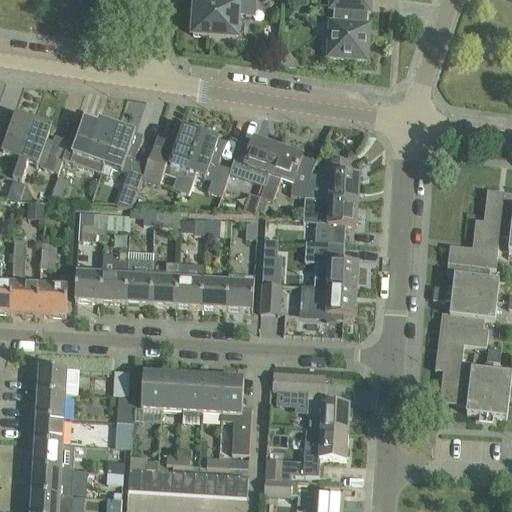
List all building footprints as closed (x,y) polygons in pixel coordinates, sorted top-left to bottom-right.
[(193,37),(237,40),(238,17),(254,18),(254,0),(222,0),(222,5),(195,3),(193,37)] [(370,14),(370,0),(330,0),(330,11),(334,11),(333,25),(331,25),(328,59),(366,62),(369,27),(367,28),(368,14),(370,14)] [(282,53),(280,68),(298,71),(282,53)] [(12,182),(13,183),(33,124),(9,115),(0,139),(0,148),(3,141),(7,143),(2,156),(12,159),(4,180),(12,183),(12,182)] [(101,177),(118,130),(99,123),(98,127),(77,120),(69,145),(62,163),(101,177)] [(50,131),(33,124),(13,183),(21,185),(28,165),(37,168),(43,150),(50,131)] [(172,192),(180,195),(200,136),(183,131),(175,129),(167,153),(154,148),(142,183),(160,190),(164,177),(176,181),(172,192)] [(101,177),(108,180),(111,171),(120,174),(120,175),(128,177),(122,192),(136,197),(146,168),(134,164),(143,138),(118,130),(101,177)] [(200,136),(180,195),(188,198),(195,178),(211,184),(207,195),(222,200),(229,177),(231,173),(216,168),(218,161),(220,162),(225,145),(200,136)] [(54,140),(43,172),(58,177),(63,164),(62,164),(62,163),(69,145),(54,140)] [(231,173),(229,177),(264,190),(278,150),(254,142),(251,152),(241,148),(242,147),(240,146),(231,173)] [(303,159),(278,150),(264,190),(256,212),(263,214),(267,203),(273,205),(281,182),(291,185),(290,198),(304,202),(305,191),(306,191),(313,173),(300,168),(303,159)] [(329,203),(318,202),(358,205),(360,179),(348,178),(348,163),(332,162),(329,203)] [(40,190),(51,193),(55,180),(44,177),(40,190)] [(58,180),(51,199),(63,203),(70,184),(58,180)] [(318,192),(306,191),(305,191),(304,202),(317,202),(318,192)] [(510,240),(511,226),(511,197),(503,196),(502,201),(487,199),(482,240),(474,239),(472,252),(497,256),(500,239),(510,240)] [(358,205),(318,202),(317,202),(304,202),(304,211),(303,226),(328,227),(328,228),(331,228),(330,248),(343,248),(345,229),(357,230),(358,205)] [(28,206),(27,218),(44,219),(44,207),(28,206)] [(144,222),(143,229),(154,230),(156,214),(144,213),(144,219),(144,222)] [(181,216),(156,214),(154,230),(180,232),(180,224),(181,216)] [(93,232),(106,233),(107,226),(104,225),(104,218),(94,217),(93,232)] [(108,218),(104,218),(104,225),(107,226),(106,233),(130,235),(130,231),(131,220),(108,218)] [(204,231),(204,224),(194,224),(194,225),(180,224),(180,232),(179,236),(194,237),(194,239),(206,239),(207,232),(204,231)] [(218,224),(204,224),(204,231),(207,232),(206,239),(217,240),(218,224)] [(257,242),(258,227),(247,227),(246,242),(257,242)] [(266,229),(265,243),(279,244),(279,230),(266,229)] [(264,243),(263,262),(275,262),(276,244),(264,243)] [(10,317),(38,318),(40,288),(24,287),(26,245),(15,244),(12,287),(10,317)] [(41,273),(55,273),(56,247),(42,246),(41,273)] [(306,246),(305,266),(316,267),(314,291),(357,293),(358,268),(343,267),(343,264),(343,248),(330,248),(306,246)] [(454,279),(488,282),(489,272),(495,273),(497,256),(472,252),(455,250),(453,266),(448,265),(446,278),(454,279)] [(0,251),(0,316),(10,317),(12,287),(1,286),(3,267),(0,267),(1,252),(0,251)] [(127,279),(125,307),(151,309),(153,280),(152,280),(153,264),(128,263),(128,264),(127,279)] [(115,278),(102,278),(100,306),(125,307),(127,279),(128,264),(116,264),(115,278)] [(151,309),(176,310),(179,268),(178,268),(178,267),(166,266),(166,275),(154,274),(154,280),(153,280),(151,309)] [(204,269),(179,268),(176,310),(202,312),(203,283),(204,269)] [(75,304),(100,306),(102,278),(76,276),(75,304)] [(228,284),(203,283),(202,312),(227,313),(229,279),(228,284)] [(229,279),(227,313),(252,315),(254,280),(229,279)] [(488,282),(454,279),(452,299),(496,304),(498,284),(488,282)] [(40,288),(38,318),(66,320),(68,290),(40,288)] [(262,289),(261,317),(282,318),(283,290),(262,289)] [(355,319),(357,293),(305,290),(303,316),(326,318),(326,323),(343,324),(343,318),(355,319)] [(433,296),(446,298),(447,291),(434,290),(433,296)] [(446,298),(433,296),(432,303),(445,305),(446,298)] [(450,318),(484,322),(493,323),(496,304),(452,299),(450,318)] [(444,345),(463,348),(486,351),(488,334),(482,333),(484,322),(450,318),(442,317),(440,330),(445,331),(444,345)] [(467,409),(472,371),(472,365),(461,364),(463,348),(444,345),(439,345),(437,359),(445,360),(440,401),(455,403),(455,407),(467,409)] [(486,364),(493,364),(495,351),(488,350),(486,364)] [(37,396),(78,399),(79,373),(68,373),(68,372),(39,371),(37,396)] [(466,417),(486,419),(492,373),(472,371),(467,409),(466,417)] [(511,378),(511,375),(492,373),(486,419),(507,422),(509,402),(511,378)] [(113,399),(128,400),(129,376),(114,375),(113,399)] [(135,402),(134,402),(134,413),(141,413),(161,414),(163,378),(143,376),(142,402),(135,402)] [(320,434),(348,436),(349,408),(323,407),(325,380),(274,377),(273,395),(307,397),(306,417),(310,417),(309,434),(320,434)] [(183,379),(163,378),(161,414),(181,415),(183,379)] [(204,380),(183,379),(181,415),(201,417),(204,380)] [(224,381),(204,380),(201,417),(222,418),(224,381)] [(244,382),(224,381),(222,418),(221,425),(232,426),(232,429),(231,457),(249,458),(250,450),(251,430),(252,412),(242,412),(244,382)] [(78,399),(37,396),(36,422),(64,423),(66,399),(78,399)] [(134,413),(134,402),(118,401),(117,428),(126,428),(126,425),(133,426),(134,413)] [(36,422),(34,447),(63,449),(64,423),(36,422)] [(126,428),(117,428),(115,452),(132,453),(133,426),(126,425),(126,428)] [(348,436),(320,434),(319,452),(304,451),(303,461),(346,464),(348,436)] [(63,449),(34,447),(33,472),(61,474),(63,449)] [(130,460),(129,472),(140,473),(151,474),(157,474),(158,465),(146,464),(147,461),(130,460)] [(178,469),(178,460),(167,460),(166,469),(178,469)] [(178,460),(178,469),(189,470),(190,461),(178,460)] [(206,471),(218,472),(218,463),(206,462),(206,471)] [(230,464),(218,463),(218,472),(229,472),(230,464)] [(266,463),(265,483),(279,484),(281,464),(266,463)] [(279,484),(290,485),(303,486),(305,466),(281,464),(279,484)] [(107,465),(107,474),(108,474),(108,476),(124,477),(124,475),(125,466),(107,465)] [(73,475),(61,474),(33,472),(31,497),(71,500),(73,475)] [(139,494),(140,473),(129,472),(128,494),(139,494)] [(139,494),(150,495),(151,474),(140,473),(139,494)] [(162,474),(157,474),(151,474),(150,495),(161,496),(162,474)] [(162,474),(161,496),(171,496),(173,475),(162,474)] [(173,475),(171,496),(182,497),(183,476),(173,475)] [(108,476),(107,488),(123,489),(124,477),(108,476)] [(183,476),(182,497),(193,498),(194,476),(183,476)] [(194,476),(193,498),(204,498),(205,477),(194,476)] [(205,477),(204,498),(214,499),(216,478),(205,477)] [(216,478),(214,499),(225,500),(226,478),(216,478)] [(226,478),(225,500),(236,500),(237,479),(226,478)] [(237,479),(236,500),(247,501),(248,480),(237,479)] [(289,501),(290,485),(279,484),(265,483),(264,500),(289,501)] [(31,497),(30,511),(70,511),(71,500),(31,497)] [(306,509),(305,511),(343,511),(344,500),(297,498),(296,508),(306,509)] [(120,511),(121,503),(114,503),(113,503),(112,511),(120,511)]
